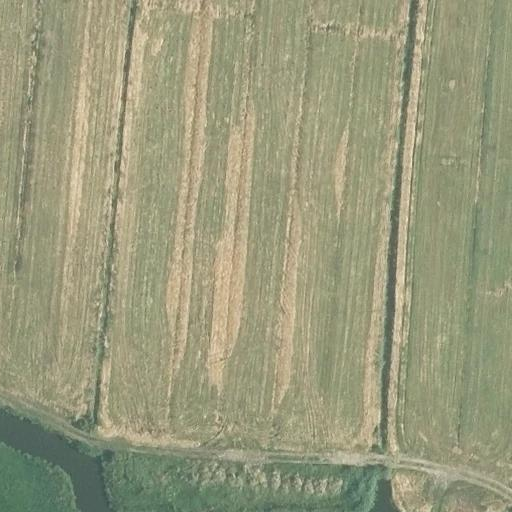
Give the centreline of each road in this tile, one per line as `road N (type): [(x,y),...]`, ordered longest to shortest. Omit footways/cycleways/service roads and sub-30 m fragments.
road 1 (track): [(402,470),(436,0)]
road 2 (track): [(0,402),(97,445),(402,470)]
